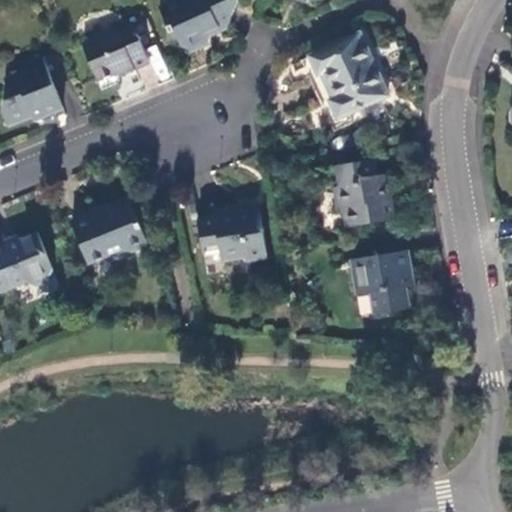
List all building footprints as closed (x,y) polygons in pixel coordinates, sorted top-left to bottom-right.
[(179,0),(161,8),(175,39),(181,41),(184,47),(191,51),(210,44),(212,36),(211,33),(230,25),(238,0),(179,0)] [(135,25),(84,46),(99,82),(120,74),(121,76),(150,63),(135,25)] [(389,97),(362,36),(312,59),(319,75),(325,73),(337,100),(333,102),(340,119),(389,97)] [(64,107),(44,57),(24,65),(27,74),(7,82),(13,99),(5,104),(3,107),(10,126),(41,113),(42,116),(64,107)] [(375,161),(338,168),(341,188),(336,189),(340,210),(345,209),(349,228),(395,220),(391,197),(385,197),(384,189),(387,188),(385,177),(378,178),(375,161)] [(150,245),(131,201),(109,209),(110,212),(95,218),(93,215),(74,224),(90,265),(125,251),(132,254),(150,245)] [(269,259),(259,211),(249,213),(249,216),(241,218),(240,207),(214,212),(215,218),(200,221),(203,247),(215,246),(220,248),(223,263),(247,259),(248,263),(269,259)] [(55,272),(39,235),(9,246),(6,238),(0,235),(0,295),(28,285),(37,288),(51,282),(55,272)] [(410,253),(378,257),(371,266),(353,269),(358,296),(373,295),(377,315),(410,309),(406,289),(410,289),(408,273),(412,272),(410,253)] [(352,262),(353,269),(371,266),(378,257),(352,262)]
